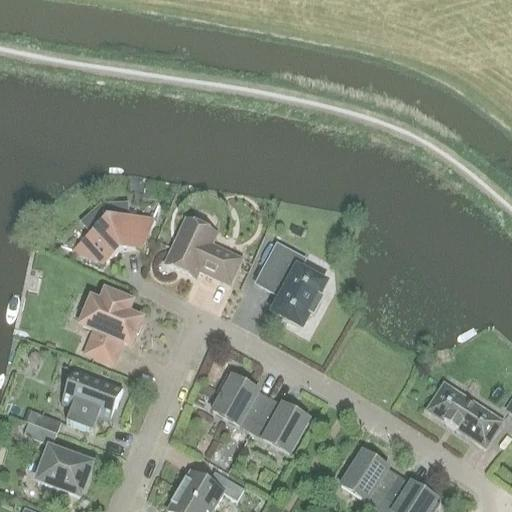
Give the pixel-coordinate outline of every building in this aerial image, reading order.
[(60,248),(104,268),(104,267),(119,254),(140,253),(142,254),(159,208),(158,207),(151,225),(128,225),(127,208),(101,209),(82,226),(94,240),(77,255),(60,247),(60,248)] [(215,238),(215,237),(187,223),(166,267),(195,281),(195,280),(195,279),(197,274),(229,289),(242,263),(209,247),(214,237),(215,238)] [(305,263),(277,248),(256,287),(273,296),(274,294),(283,299),(275,316),(301,330),(309,316),(313,319),(322,303),(317,300),(324,287),(299,274),(305,263)] [(132,307),(112,298),(107,309),(93,303),(82,328),(96,334),(87,356),(112,366),(121,345),(130,348),(131,346),(133,347),(142,327),(139,325),(140,323),(127,318),(132,307)] [(74,373),(61,408),(72,412),(67,427),(93,437),(98,422),(110,426),(123,392),(74,373)] [(250,438),(270,402),(232,381),(231,382),(226,380),(216,398),(220,401),(212,417),(250,438)] [(503,426),(445,388),(428,414),(486,452),(503,426)] [(309,423),(270,402),(250,438),(289,459),(309,423)] [(61,426),(31,414),(26,426),(29,427),(57,437),(61,426)] [(29,427),(24,439),(52,450),(57,437),(29,427)] [(50,453),(38,485),(79,500),(91,469),(50,453)] [(378,511),(399,480),(380,468),(381,467),(363,455),(341,489),(375,511),(378,511)] [(179,496),(206,511),(214,511),(223,497),(236,504),(243,493),(220,479),(213,490),(190,476),(179,496)] [(399,480),(378,511),(437,511),(441,507),(439,506),(439,507),(435,505),(437,503),(419,492),(419,493),(399,480)] [(206,511),(179,496),(169,511),(206,511)]
